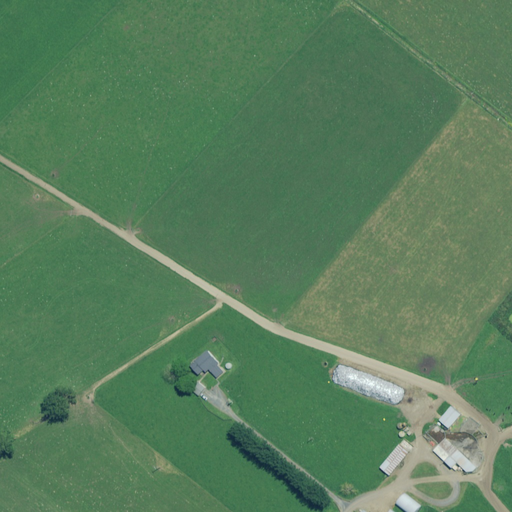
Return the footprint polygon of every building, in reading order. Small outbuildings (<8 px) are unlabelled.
[(219,364),(208,352),(192,366),(200,375),(205,370),(207,372),(210,370),(217,378),(224,372),(218,365),(219,364)] [(206,388),(199,382),(192,390),(199,396),(206,388)] [(462,415),(452,407),(441,420),(450,428),(462,415)] [(436,444),(426,434),(423,437),(424,440),(432,447),(436,444)] [(409,453),(400,445),(381,468),(390,476),(409,453)] [(452,457),(440,445),(435,451),(453,468),(458,463),(468,472),(473,472),(477,468),(458,450),(452,457)] [(416,511),(421,506),(405,494),(397,505),(407,511),(416,511)]
